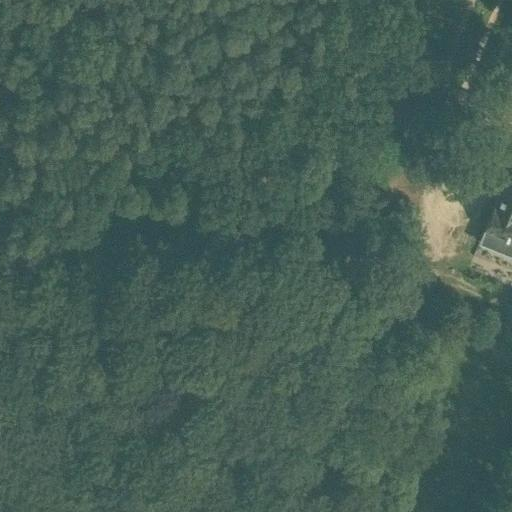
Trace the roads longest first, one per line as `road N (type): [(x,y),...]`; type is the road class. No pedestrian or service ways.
road 1 (unknown): [(421,198),(0,156)]
road 2 (track): [(0,301),(56,286),(395,262)]
road 3 (unclassified): [(293,511),(395,262)]
road 4 (unknown): [(421,198),(457,85),(449,62),(475,0)]
